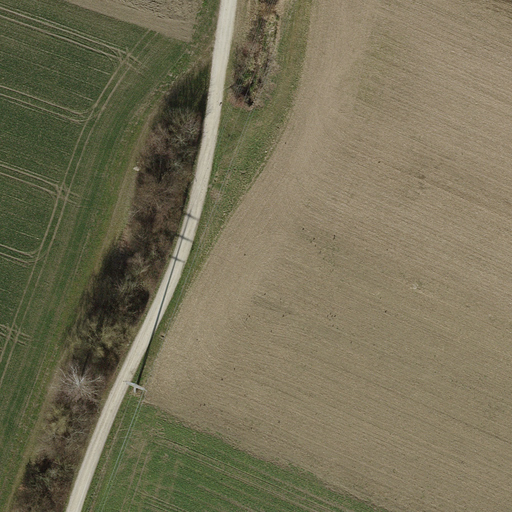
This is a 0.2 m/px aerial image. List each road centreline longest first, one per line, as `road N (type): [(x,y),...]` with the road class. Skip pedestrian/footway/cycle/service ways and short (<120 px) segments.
road 1 (track): [(72,511),(115,388),(188,225),(231,0)]
road 2 (track): [(9,511),(153,121),(196,63),(224,50)]
